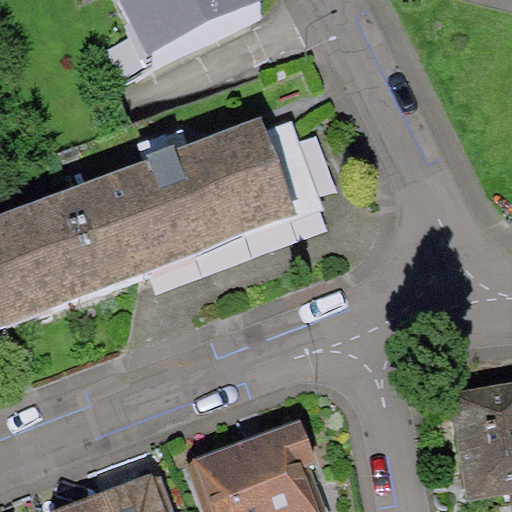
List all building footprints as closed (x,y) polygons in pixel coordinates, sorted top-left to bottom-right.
[(114,0),(139,55),(252,0),(114,0)] [(0,233),(0,338),(327,220),(293,127),(0,233)] [(511,392),(451,403),(468,510),(511,502),(511,392)] [(332,511),(305,426),(188,464),(203,511),(332,511)] [(170,511),(157,477),(60,511),(170,511)]
